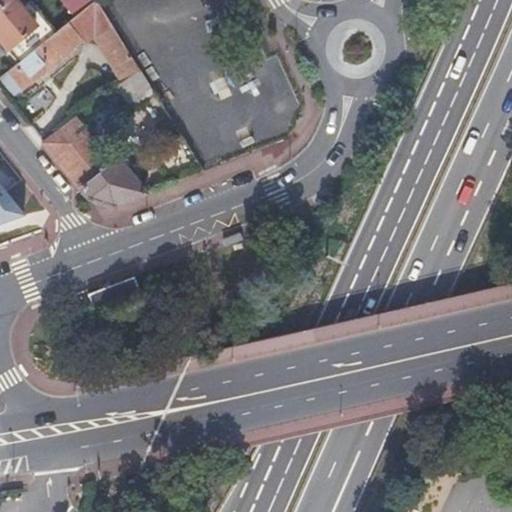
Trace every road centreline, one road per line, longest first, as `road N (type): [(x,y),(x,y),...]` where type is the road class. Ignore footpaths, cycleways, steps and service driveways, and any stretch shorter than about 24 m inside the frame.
road 1 (trunk): [(488,0),(266,511)]
road 2 (secondary): [(511,335),(43,432)]
road 3 (trunk): [(371,404),(511,89)]
road 4 (residential): [(341,134),(301,179),(273,193),(90,259)]
road 5 (residential): [(0,135),(71,221),(90,259)]
